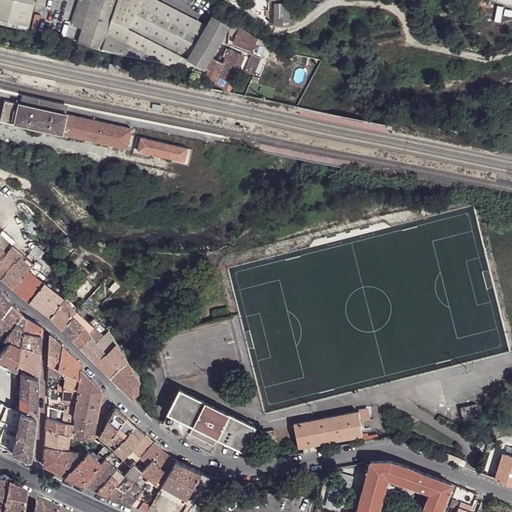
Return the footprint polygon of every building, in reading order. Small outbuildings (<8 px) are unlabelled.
[(0,0),(0,20),(20,26),(29,28),(30,28),(33,16),(36,4),(33,4),(17,0),(0,0)] [(72,26),(72,23),(77,0),(33,0),(33,4),(36,4),(33,16),(72,26)] [(91,0),(79,0),(72,23),(83,27),(91,0)] [(91,0),(83,27),(82,29),(78,42),(102,50),(111,20),(117,0),(91,0)] [(139,4),(129,0),(117,0),(111,20),(188,59),(192,52),(197,42),(201,36),(139,4)] [(129,0),(139,4),(201,36),(206,26),(205,25),(157,0),(129,0)] [(293,3),(274,3),(274,24),(283,24),(283,21),(293,21),(293,3)] [(72,26),(33,16),(30,28),(29,30),(78,42),(82,29),(72,26)] [(211,17),(206,26),(201,36),(197,42),(203,45),(197,55),(193,62),(205,68),(210,57),(218,61),(224,47),(229,49),(231,50),(235,43),(233,43),(238,30),(211,17)] [(188,59),(111,20),(102,50),(168,65),(182,68),(188,59)] [(252,50),(257,38),(240,26),(238,30),(233,43),(235,43),(252,50)] [(203,45),(197,42),(192,52),(197,55),(203,45)] [(229,49),(224,47),(218,61),(223,63),(229,49)] [(231,50),(229,49),(223,63),(215,81),(215,82),(229,91),(244,55),(231,50)] [(197,55),(192,52),(188,59),(193,62),(197,55)] [(205,77),(215,81),(223,63),(218,61),(210,57),(205,68),(209,70),(205,77)] [(188,59),(182,68),(203,81),(205,77),(209,70),(205,68),(193,62),(188,59)] [(107,72),(118,74),(120,66),(109,64),(107,72)] [(22,94),(20,103),(66,113),(68,105),(22,94)] [(5,99),(0,118),(15,122),(19,103),(5,99)] [(15,122),(63,133),(67,114),(66,113),(20,103),(19,103),(15,122)] [(151,111),(162,114),(163,105),(153,103),(151,111)] [(132,128),(67,114),(63,133),(128,148),(132,128)] [(184,161),(186,148),(140,137),(137,150),(184,161)] [(0,234),(0,247),(5,252),(12,244),(0,234)] [(17,248),(12,244),(5,252),(10,257),(17,248)] [(21,252),(17,248),(10,257),(15,261),(21,252)] [(0,275),(2,277),(10,267),(15,261),(10,257),(5,252),(0,258),(0,275)] [(34,263),(21,252),(15,261),(10,267),(21,277),(27,271),(34,263)] [(21,277),(10,267),(2,277),(13,287),(21,277)] [(35,278),(27,271),(21,277),(13,287),(19,292),(28,282),(30,284),(35,278)] [(46,283),(38,276),(35,278),(30,284),(21,294),(30,301),(46,283)] [(30,284),(28,282),(19,292),(21,294),(30,284)] [(65,298),(46,283),(30,301),(50,316),(65,298)] [(0,317),(12,302),(0,290),(0,317)] [(75,310),(65,298),(50,316),(62,329),(72,314),(75,310)] [(26,317),(12,302),(0,317),(0,335),(5,338),(17,322),(24,327),(26,317)] [(75,310),(72,314),(83,324),(97,341),(102,335),(76,308),(75,310)] [(72,314),(62,329),(74,340),(87,353),(98,344),(97,342),(97,341),(83,324),(72,314)] [(42,327),(26,317),(24,327),(24,330),(42,334),(42,327)] [(17,322),(5,338),(10,340),(21,346),(22,343),(23,330),(24,330),(24,327),(17,322)] [(41,351),(42,334),(24,330),(23,330),(22,343),(41,351)] [(116,341),(107,330),(102,335),(97,341),(97,342),(98,344),(87,353),(97,362),(116,341)] [(49,332),(48,363),(66,374),(66,376),(66,378),(80,381),(81,368),(82,364),(79,360),(69,349),(68,349),(62,343),(56,338),(49,332)] [(19,363),(21,346),(10,340),(0,353),(0,352),(0,359),(18,369),(18,370),(19,363)] [(127,362),(116,341),(97,362),(111,376),(117,370),(127,362)] [(39,373),(41,351),(22,343),(21,346),(19,363),(30,369),(39,373)] [(111,376),(132,397),(137,392),(138,383),(139,383),(139,382),(138,380),(127,362),(117,370),(111,376)] [(48,363),(48,372),(66,376),(66,374),(48,363)] [(102,389),(81,368),(80,381),(79,387),(80,387),(77,403),(76,408),(74,416),(96,419),(101,394),(102,389)] [(37,417),(38,378),(22,371),(20,410),(22,411),(37,417)] [(77,403),(80,387),(79,387),(80,381),(66,378),(64,384),(63,390),(62,398),(77,403)] [(218,438),(243,450),(256,425),(180,388),(168,413),(193,425),(218,438)] [(465,424),(481,420),(476,404),(460,409),(465,424)] [(115,407),(113,405),(107,417),(109,418),(115,407)] [(76,408),(67,406),(66,411),(65,411),(64,415),(64,423),(64,424),(63,433),(70,435),(73,436),(74,416),(76,408)] [(126,417),(115,407),(109,418),(107,422),(101,431),(109,437),(126,417)] [(16,408),(15,408),(13,414),(15,417),(20,418),(22,411),(20,410),(16,408)] [(358,410),(361,421),(370,419),(368,408),(358,410)] [(317,443),(327,440),(363,433),(361,421),(358,410),(322,417),(294,423),(299,447),(303,446),(308,445),(317,443)] [(37,417),(22,411),(20,418),(15,439),(12,451),(30,459),(32,458),(37,417)] [(96,419),(74,416),(73,436),(85,438),(92,439),(93,438),(96,419)] [(135,425),(126,417),(109,437),(117,445),(135,425)] [(64,423),(47,418),(46,429),(63,433),(64,424),(64,423)] [(144,433),(135,425),(117,445),(114,448),(114,447),(113,448),(124,458),(132,449),(144,433)] [(215,445),(218,438),(193,425),(190,432),(215,445)] [(63,433),(46,429),(46,442),(45,447),(67,450),(70,435),(63,433)] [(266,445),(277,443),(274,430),(263,432),(266,445)] [(101,431),(99,435),(106,441),(107,440),(109,437),(101,431)] [(153,442),(144,433),(132,449),(140,456),(153,442)] [(12,451),(15,439),(8,437),(5,448),(12,451)] [(162,449),(153,442),(140,456),(148,464),(162,449)] [(104,444),(100,449),(108,455),(110,452),(111,453),(112,451),(104,444)] [(67,450),(45,447),(43,464),(44,466),(61,473),(71,451),(67,450)] [(85,453),(65,475),(81,482),(101,462),(95,456),(88,449),(85,453)] [(108,455),(100,449),(95,456),(101,462),(105,457),(108,455)] [(148,477),(156,483),(170,457),(162,449),(148,464),(142,471),(148,477)] [(85,453),(71,451),(61,473),(65,475),(85,453)] [(511,484),(511,453),(503,451),(495,478),(511,484)] [(108,455),(105,457),(116,467),(121,462),(111,453),(110,452),(108,455)] [(445,458),(458,463),(460,457),(448,452),(445,458)] [(101,462),(81,482),(97,490),(111,473),(116,467),(105,457),(101,462)] [(170,457),(156,483),(161,486),(162,484),(175,460),(170,457)] [(196,481),(201,472),(175,460),(162,484),(186,498),(191,489),(194,484),(196,481)] [(454,484),(412,466),(392,460),(370,460),(356,511),(376,511),(386,477),(429,491),(420,511),(443,511),(447,504),(454,484)] [(142,471),(133,464),(130,468),(125,473),(133,481),(138,476),(140,473),(142,471)] [(119,480),(124,474),(122,472),(120,469),(116,467),(111,473),(119,480)] [(209,476),(201,472),(196,481),(198,483),(203,486),(209,476)] [(97,490),(106,494),(119,480),(111,473),(97,490)] [(119,480),(106,494),(117,499),(133,481),(125,473),(124,474),(119,480)] [(140,488),(141,489),(146,482),(145,481),(140,477),(139,478),(138,476),(133,481),(140,485),(140,488)] [(117,499),(129,505),(141,489),(140,488),(140,485),(133,481),(117,499)] [(5,511),(10,488),(0,483),(0,511),(5,511)] [(469,505),(475,491),(454,484),(447,504),(455,507),(458,500),(469,505)] [(25,511),(27,496),(10,488),(5,511),(25,511)] [(315,508),(314,511),(327,511),(320,510),(322,500),(318,499),(315,508)] [(34,511),(58,511),(60,511),(36,500),(34,511)]
